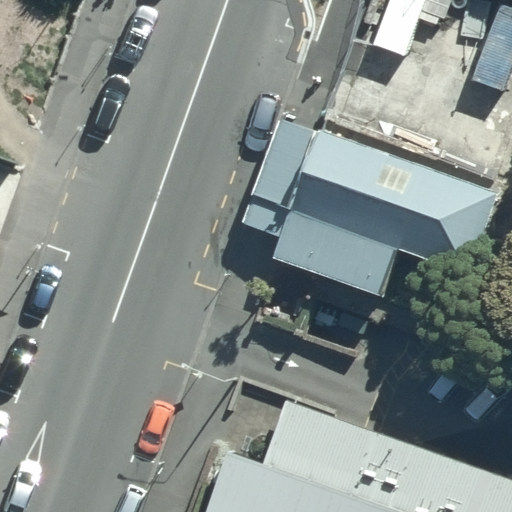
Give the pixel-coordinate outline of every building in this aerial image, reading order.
[(511,133),(511,89),(378,38),(364,75),(455,110),(440,148),(511,176),(511,139),(510,138),(511,133)] [(504,190),(326,125),(294,211),(402,250),(473,275),(504,190)] [(0,233),(20,168),(0,161),(0,233)] [(294,211),(275,267),(383,304),(402,250),(294,211)] [(262,466),(227,453),(205,511),(511,511),(511,479),(287,400),(262,466)]
